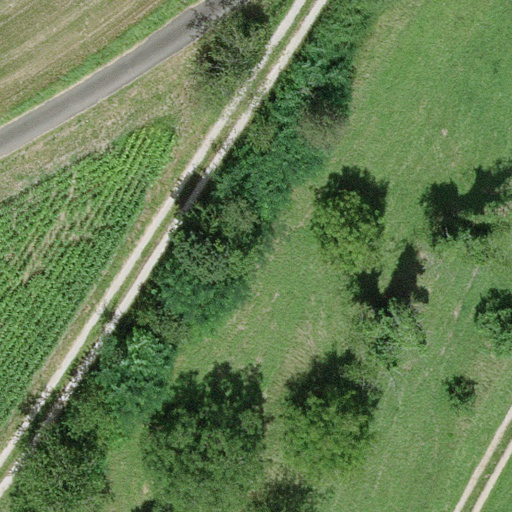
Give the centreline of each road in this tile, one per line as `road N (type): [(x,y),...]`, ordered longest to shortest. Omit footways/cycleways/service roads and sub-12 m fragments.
road 1 (track): [(0,480),(294,0)]
road 2 (unclassified): [(227,0),(0,142)]
